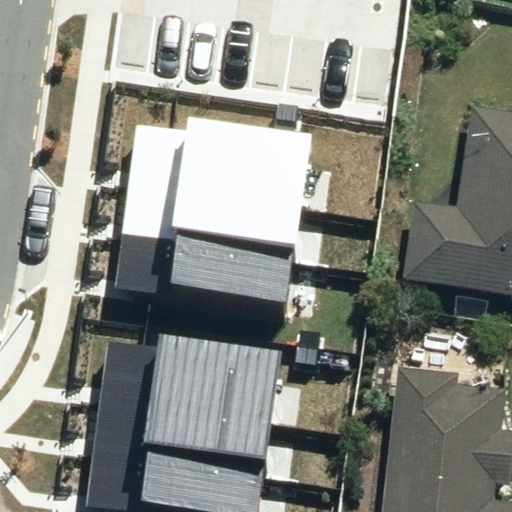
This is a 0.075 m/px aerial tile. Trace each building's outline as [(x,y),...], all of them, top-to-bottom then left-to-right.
[(302,192),(310,136),(142,111),(134,167),(302,192)] [(395,288),(511,306),(511,128),(466,120),(450,218),(408,211),(395,288)] [(302,192),(134,167),(126,221),(294,246),(302,192)] [(285,308),(294,246),(126,221),(117,283),(285,308)] [(267,421),(275,364),(107,339),(99,396),(267,421)] [(375,511),(502,511),(484,510),(486,494),(501,495),(507,442),(492,441),(497,401),(447,395),(448,384),(390,378),(375,511)] [(267,421),(99,396),(91,450),(92,450),(259,475),(267,421)] [(85,511),(253,511),(259,475),(92,450),(82,511),(85,511)]
